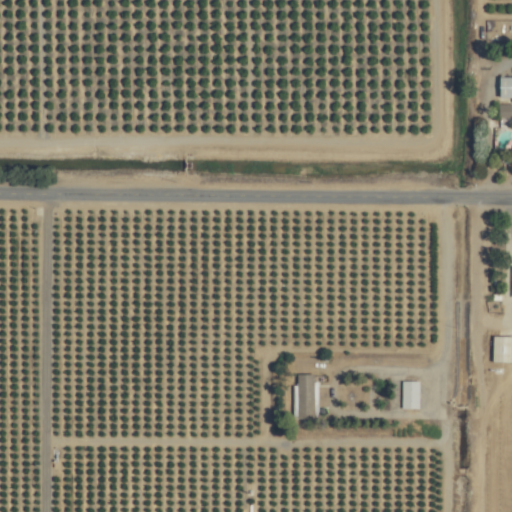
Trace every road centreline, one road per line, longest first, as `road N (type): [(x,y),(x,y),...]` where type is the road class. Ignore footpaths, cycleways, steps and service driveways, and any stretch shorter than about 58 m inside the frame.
road 1 (tertiary): [(0,192),(446,197)]
road 2 (track): [(48,193),(45,511)]
